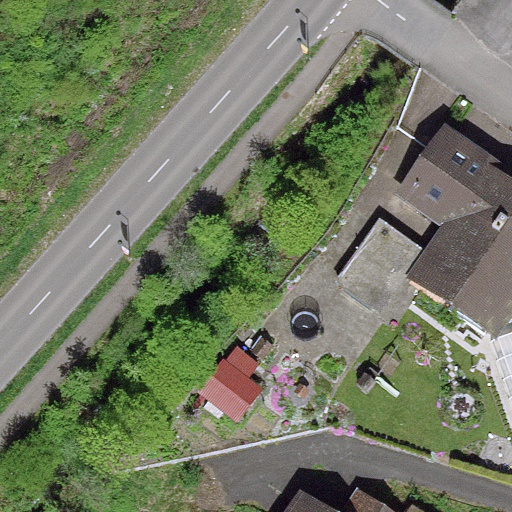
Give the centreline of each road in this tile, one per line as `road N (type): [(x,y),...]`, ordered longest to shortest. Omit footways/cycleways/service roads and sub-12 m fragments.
road 1 (tertiary): [(0,342),(313,0)]
road 2 (residential): [(365,0),(511,103)]
